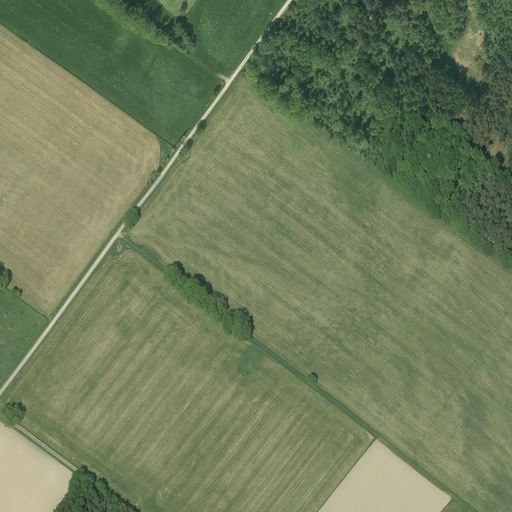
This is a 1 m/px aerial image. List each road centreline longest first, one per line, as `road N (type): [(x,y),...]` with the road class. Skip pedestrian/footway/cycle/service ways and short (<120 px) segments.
road 1 (track): [(291,0),(0,393)]
road 2 (track): [(117,234),(473,511)]
road 3 (track): [(0,415),(134,511)]
